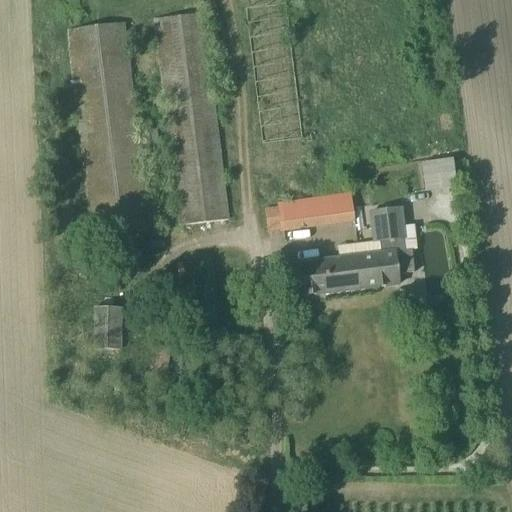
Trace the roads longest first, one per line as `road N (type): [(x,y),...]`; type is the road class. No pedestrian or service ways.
road 1 (unclassified): [(276,511),(273,382),(251,221)]
road 2 (track): [(251,221),(226,0)]
